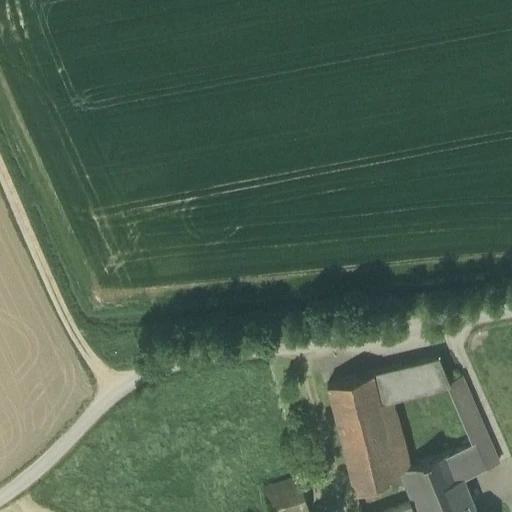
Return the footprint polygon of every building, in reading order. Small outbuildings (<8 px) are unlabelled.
[(437,355),(414,361),(424,390),(446,384),(449,383),(449,381),(437,355)] [(414,361),(401,364),(411,393),(424,390),(414,361)] [(393,397),(411,393),(401,364),(327,383),(354,491),(398,474),(380,401),(393,397)] [(461,375),(449,381),(449,383),(446,384),(463,421),(478,414),(461,375)] [(410,464),(393,397),(380,401),(398,474),(402,473),(400,468),(410,464)] [(488,436),(478,414),(463,421),(473,443),(488,436)] [(498,461),(488,436),(473,443),(453,451),(462,476),(498,461)] [(476,511),(462,476),(453,451),(452,449),(410,464),(400,468),(402,473),(412,500),(416,511),(476,511)] [(263,492),(269,511),(302,511),(309,510),(300,479),(263,492)] [(377,498),(382,510),(403,502),(398,490),(377,498)] [(416,511),(412,500),(380,511),(416,511)]
